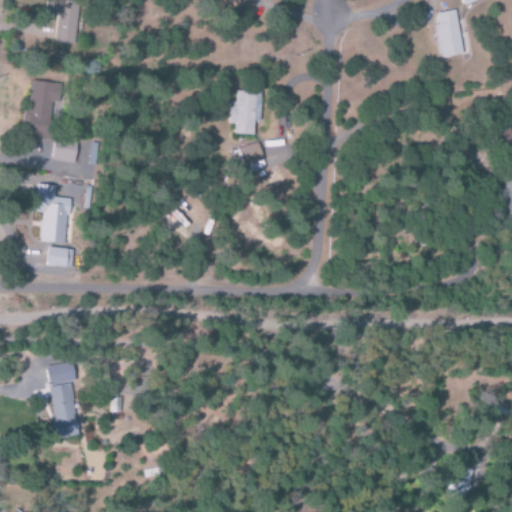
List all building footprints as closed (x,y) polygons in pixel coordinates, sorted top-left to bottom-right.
[(73,44),(76,3),(55,1),(52,43),(73,44)] [(459,56),(454,11),(432,13),(437,58),(459,56)] [(49,102),(56,103),(58,84),(27,82),(23,138),(46,140),(49,102)] [(225,125),(231,125),(231,135),(251,136),(251,122),(257,122),(258,92),(233,91),(233,103),(226,102),(225,125)] [(48,161),(71,165),(75,141),(51,137),(48,161)] [(249,173),(262,168),(254,143),(230,151),(235,168),(247,164),(249,173)] [(511,175),(504,177),(505,190),(496,191),(499,219),(511,217),(511,175)] [(37,243),(63,245),(67,199),(52,198),(53,187),(34,185),(31,214),(39,214),(37,243)] [(42,266),(69,270),(71,251),(44,247),(42,266)] [(41,367),(53,440),(76,436),(67,382),(71,381),(68,362),(41,367)] [(446,502),(463,507),(473,470),(456,465),(446,502)]
